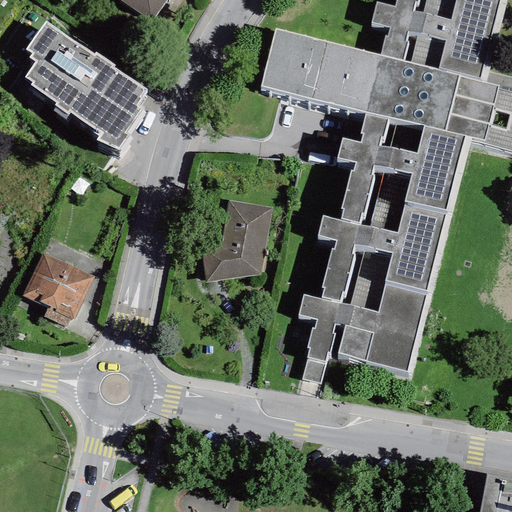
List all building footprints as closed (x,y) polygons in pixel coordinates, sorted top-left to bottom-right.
[(118,0),(150,22),(166,0),(118,0)] [(396,0),(395,7),(375,2),(370,23),(389,28),(387,37),(383,36),(378,56),(402,62),(407,42),(404,41),(407,31),(416,33),(420,34),(425,15),(421,14),(412,12),(414,4),(418,4),(418,0),(396,0)] [(499,0),(424,0),(421,14),(425,15),(420,34),(416,33),(409,64),(479,81),(499,0)] [(94,54),(44,22),(26,50),(32,53),(29,58),(34,62),(24,78),(31,82),(29,86),(56,103),(54,106),(67,115),(69,112),(100,133),(96,139),(116,152),(128,135),(124,133),(140,109),(136,106),(147,89),(113,67),(115,65),(96,53),(94,54)] [(274,30),(260,86),(365,112),(389,118),(396,120),(465,137),(464,140),(511,151),(511,93),(498,89),(498,86),(479,81),(409,64),(402,62),(378,56),(274,30)] [(389,118),(365,112),(360,134),(363,135),(361,143),(342,139),(337,158),(356,163),(353,171),(349,171),(340,209),(343,210),(340,221),(322,217),(317,235),(336,240),(334,250),(330,249),(321,287),(323,288),(321,299),(303,295),(298,316),(316,320),(314,328),(310,327),(306,348),(309,348),(301,380),(320,384),(327,353),(330,354),(335,334),(332,334),(334,324),(344,326),(348,327),(353,307),(349,306),(339,303),(341,296),(342,292),(346,293),(355,255),(351,254),(353,245),(363,247),(368,248),(373,228),(369,227),(358,225),(361,214),(365,215),(375,176),(370,175),(372,165),(383,168),(388,169),(393,150),(389,149),(378,146),(380,139),(384,140),(389,118)] [(464,140),(465,137),(396,120),(389,149),(393,150),(388,169),(383,168),(369,227),(373,228),(368,248),(363,247),(349,306),(353,307),(348,327),(344,326),(337,356),(408,373),(464,140)] [(228,200),(220,247),(201,250),(205,283),(261,275),(272,207),(228,200)] [(94,278),(42,253),(22,296),(46,308),(42,317),(66,328),(70,319),(74,321),(94,278)] [(511,511),(511,478),(487,474),(479,511),(511,511)]
